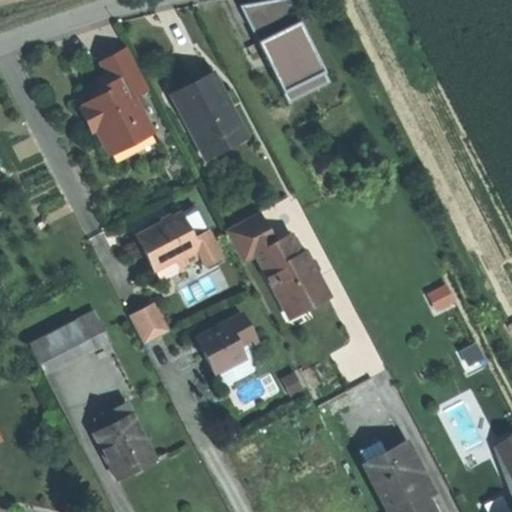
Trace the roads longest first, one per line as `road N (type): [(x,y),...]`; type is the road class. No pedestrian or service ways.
road 1 (unknown): [(19,43),(100,222)]
road 2 (unknown): [(181,394),(249,511)]
